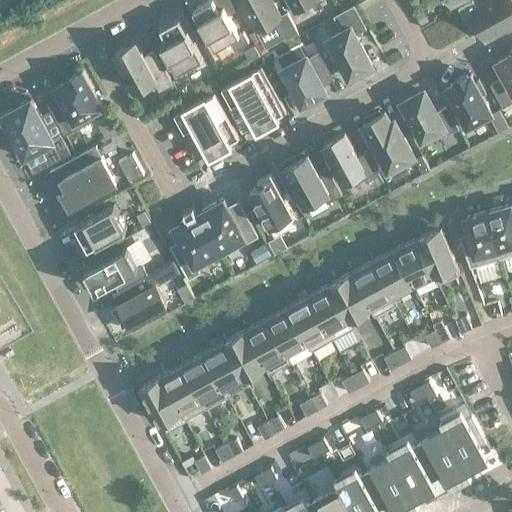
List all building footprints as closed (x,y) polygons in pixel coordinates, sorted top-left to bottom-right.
[(210,0),(193,10),(214,49),(230,41),(234,49),(247,42),(247,43),(248,42),(243,32),(238,34),(223,7),(218,9),(212,0),(210,0)] [(271,0),(238,0),(255,31),(275,20),(285,39),(297,33),(286,12),(280,16),(271,0)] [(280,0),(284,7),(291,3),(297,14),(322,0),(280,0)] [(470,14),(484,39),(511,24),(511,0),(492,0),(477,9),(472,0),(471,0),(457,8),(463,18),(470,14)] [(349,77),(371,64),(355,34),(365,28),(352,6),(334,16),(342,30),(328,38),(349,77)] [(423,12),(415,17),(421,27),(429,23),(423,12)] [(179,17),(159,28),(167,41),(161,45),(176,73),(202,59),(179,17)] [(135,41),(114,52),(117,58),(114,60),(121,74),(125,72),(135,90),(153,80),(159,90),(172,83),(154,51),(144,57),(135,41)] [(254,46),(244,52),(249,61),(259,56),(254,46)] [(306,56),(283,68),(302,104),(325,91),(320,83),(332,76),(319,51),(306,58),(306,56)] [(511,55),(497,62),(505,76),(490,84),(502,106),(511,101),(511,53),(510,55),(511,55)] [(279,120),(277,117),(286,112),(261,67),(221,89),(231,107),(236,104),(251,131),(254,129),(256,133),(279,120)] [(82,70),(65,79),(66,81),(55,87),(63,103),(51,110),(64,134),(94,118),(91,113),(103,107),(82,70)] [(456,81),(445,87),(467,126),(492,112),(482,94),(484,93),(485,94),(486,93),(478,79),(477,79),(477,81),(475,82),(470,73),(468,74),(467,73),(455,79),(456,81)] [(214,83),(204,88),(208,95),(214,92),(218,90),(214,83)] [(178,89),(182,95),(188,92),(184,85),(178,89)] [(424,89),(402,101),(412,120),(408,122),(418,139),(421,137),(422,138),(443,127),(446,134),(458,128),(446,107),(436,112),(424,89)] [(232,146),(230,143),(239,138),(214,92),(208,95),(173,114),(184,133),(189,130),(204,157),(207,155),(209,159),(232,146)] [(31,98),(0,115),(33,174),(70,153),(59,133),(52,137),(31,98)] [(366,121),(363,123),(388,169),(413,155),(394,120),(390,122),(384,111),(380,113),(378,110),(364,117),(366,121)] [(344,133),(323,144),(343,180),(347,188),(379,171),(368,150),(357,156),(344,133)] [(110,138),(101,143),(106,152),(116,147),(110,138)] [(114,179),(101,156),(97,158),(92,149),(96,147),(96,146),(55,168),(67,190),(62,193),(66,202),(69,208),(109,186),(115,182),(114,179)] [(294,160),(284,166),(292,180),(285,184),(291,196),(298,192),(305,204),(312,216),(329,206),(327,203),(342,195),(326,166),(317,171),(305,149),(292,157),(294,160)] [(132,152),(119,160),(131,180),(144,173),(132,152)] [(421,154),(415,158),(422,173),(429,169),(421,154)] [(249,190),(258,207),(249,212),(255,223),(264,219),(269,227),(292,215),(270,173),(256,181),(259,185),(249,190)] [(202,210),(198,213),(219,251),(223,249),(224,252),(237,244),(236,242),(243,238),(246,242),(257,236),(244,210),(233,216),(224,199),(216,203),(216,202),(202,210)] [(511,254),(511,208),(511,203),(487,210),(501,258),(511,254)] [(114,204),(75,226),(87,249),(126,227),(114,204)] [(144,209),(137,214),(143,225),(150,220),(144,209)] [(501,258),(487,210),(463,217),(470,239),(460,242),(470,267),(501,258)] [(180,222),(173,226),(184,247),(174,253),(188,279),(200,272),(195,264),(203,260),(204,263),(217,256),(216,253),(219,251),(198,213),(194,215),(194,214),(180,221),(180,222)] [(440,227),(417,237),(434,274),(438,284),(460,275),(440,227)] [(417,237),(394,248),(412,284),(434,274),(417,237)] [(265,243),(258,247),(263,257),(271,253),(265,243)] [(96,289),(113,280),(118,289),(146,274),(141,264),(137,266),(126,246),(85,269),(96,289)] [(394,248),(372,260),(391,296),(412,284),(394,248)] [(173,260),(112,293),(118,304),(111,308),(122,328),(167,304),(157,285),(180,272),(173,260)] [(372,260),(351,272),(370,307),(375,316),(396,304),(391,296),(372,260)] [(351,272),(330,283),(349,319),(370,307),(351,272)] [(330,283),(308,295),(333,339),(339,351),(360,340),(349,319),(330,283)] [(308,295),(287,306),(312,350),(333,339),(308,295)] [(287,306),(266,318),(290,362),(292,364),(313,352),(312,350),(287,306)] [(476,311),(465,316),(470,329),(481,324),(476,311)] [(415,336),(431,330),(425,314),(409,320),(415,336)] [(266,318),(245,329),(265,365),(269,373),(290,362),(266,318)] [(444,325),(435,329),(442,342),(451,337),(444,325)] [(245,329),(224,341),(244,376),(265,365),(245,329)] [(425,335),(431,347),(442,342),(435,329),(425,335)] [(224,341),(203,352),(227,396),(248,385),(244,376),(224,341)] [(394,351),(401,364),(411,358),(405,346),(394,351)] [(384,357),(390,369),(401,364),(394,351),(384,357)] [(203,352),(182,364),(206,408),(227,396),(203,352)] [(182,364),(161,375),(181,411),(185,419),(206,408),(182,364)] [(352,374),(359,387),(369,381),(363,369),(352,374)] [(341,380),(348,392),(359,387),(352,374),(341,380)] [(161,375),(140,387),(160,422),(181,411),(161,375)] [(433,392),(427,381),(419,386),(425,397),(433,392)] [(411,390),(417,401),(425,397),(419,386),(411,390)] [(310,397),(317,410),(327,404),(320,392),(310,397)] [(299,403),(306,415),(317,410),(310,397),(299,403)] [(380,421),(374,410),(366,415),(372,425),(380,421)] [(268,420),(274,433),(285,427),(278,415),(268,420)] [(372,425),(366,415),(358,419),(364,430),(372,425)] [(487,461),(482,453),(489,449),(470,415),(464,419),(462,415),(441,426),(466,472),(487,461)] [(257,426),(264,439),(274,433),(268,420),(257,426)] [(445,484),(466,472),(441,426),(420,438),(422,441),(417,444),(435,478),(441,475),(445,484)] [(226,444),(232,456),(243,450),(236,438),(226,444)] [(327,450),(322,439),(314,443),(319,454),(327,450)] [(319,454),(314,443),(306,448),(311,458),(319,454)] [(215,449),(222,462),(232,456),(226,444),(215,449)] [(389,455),(390,459),(414,501),(434,490),(430,482),(435,478),(417,444),(411,447),(409,444),(389,455)] [(194,461),(201,473),(211,467),(205,455),(194,461)] [(393,511),(414,501),(390,459),(389,455),(368,467),(370,470),(364,473),(383,507),(388,504),(392,511),(393,511)] [(261,472),(267,483),(275,478),(269,468),(261,472)] [(259,487),(267,483),(261,472),(253,476),(259,487)] [(383,507),(364,473),(358,476),(357,473),(336,484),(338,488),(351,511),(378,511),(377,510),(383,507)] [(351,511),(338,488),(336,484),(315,495),(317,499),(311,502),(316,511),(351,511)] [(232,502),(240,497),(235,486),(226,491),(232,502)] [(316,511),(311,502),(306,505),(304,502),(284,511),(316,511)]
